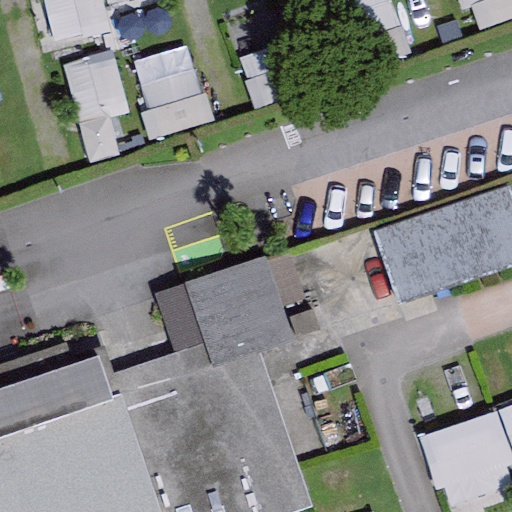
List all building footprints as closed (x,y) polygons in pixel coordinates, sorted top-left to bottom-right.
[(111,0),(41,0),(51,47),(118,34),(111,0)] [(511,0),(474,0),(485,29),(511,18),(511,0)] [(146,138),(118,51),(72,65),(100,153),(146,138)] [(405,302),(511,266),(511,184),(381,228),(405,302)] [(97,362),(0,394),(0,511),(305,511),(312,510),(260,357),(293,346),(264,260),(153,298),(173,357),(104,381),(97,362)] [(468,511),(509,499),(497,463),(511,458),(511,404),(429,432),(454,511),(468,511)]
